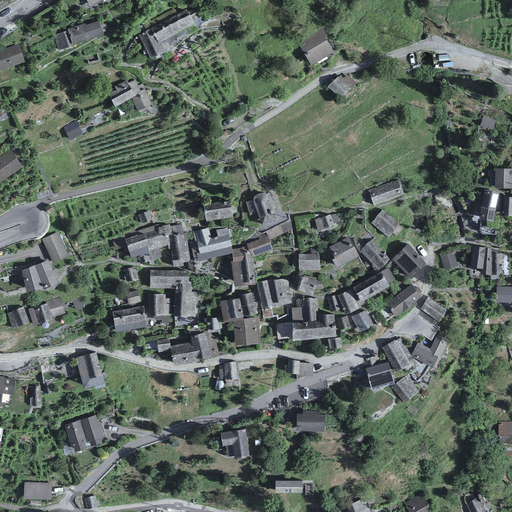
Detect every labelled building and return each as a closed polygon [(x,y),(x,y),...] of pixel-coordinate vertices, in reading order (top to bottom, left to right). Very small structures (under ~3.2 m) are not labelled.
[(187,7),(139,34),(151,56),(169,46),(165,37),(195,21),(194,19),(199,15),(195,7),(188,10),(187,7)] [(200,13),(203,21),(213,18),(211,10),(200,13)] [(67,28),(68,30),(53,35),(58,50),(75,44),(75,41),(104,31),(99,19),(85,24),(84,22),(67,28)] [(321,29),(299,42),(313,64),(335,50),(321,29)] [(18,43),(0,49),(0,68),(24,59),(18,43)] [(328,86),(339,97),(355,82),(347,74),(343,77),(340,75),(328,86)] [(142,79),(104,92),(110,109),(132,101),(135,110),(151,104),(142,79)] [(495,126),(497,118),(485,116),(483,123),(495,126)] [(80,119),(68,125),(73,137),(86,130),(80,119)] [(10,148),(0,155),(0,180),(22,164),(10,148)] [(511,167),(495,167),(495,186),(511,186),(511,167)] [(400,180),(369,190),(374,204),(405,194),(400,180)] [(499,192),(485,189),(479,217),(493,219),(499,192)] [(258,211),(262,224),(276,219),(267,193),(263,191),(254,193),(253,198),(245,201),(250,214),(258,211)] [(511,196),(505,195),(502,213),(511,214),(511,196)] [(49,203),(44,207),(48,212),(53,209),(49,203)] [(231,204),(204,207),(206,219),(233,215),(231,204)] [(398,222),(381,209),(371,223),(389,235),(398,222)] [(319,229),(334,223),(329,212),(315,218),(319,229)] [(208,227),(192,231),(199,255),(233,246),(227,226),(216,229),(218,235),(210,237),(208,227)] [(156,228),(123,240),(130,260),(164,248),(156,228)] [(59,232),(43,238),(52,261),(68,254),(59,232)] [(186,232),(169,235),(173,265),(191,262),(186,232)] [(259,239),(248,243),(253,256),(273,248),(267,233),(258,236),(259,239)] [(349,235),(330,245),(339,264),(359,255),(349,235)] [(389,257),(373,241),(363,251),(380,267),(389,257)] [(426,259),(409,242),(393,258),(410,275),(426,259)] [(248,243),(233,249),(234,259),(231,259),(234,280),(239,284),(255,282),(253,256),(248,243)] [(491,247),(473,245),(470,266),(481,267),(481,272),(491,273),(491,253),(491,247)] [(453,251),(440,255),(444,269),(457,265),(453,251)] [(319,252),(299,253),(300,269),(319,268),(319,252)] [(503,253),(491,253),(491,273),(503,272),(503,253)] [(49,259),(21,269),(27,288),(44,286),(57,279),(49,259)] [(124,269),(127,281),(138,278),(134,266),(124,269)] [(188,271),(151,270),(150,286),(175,287),(174,315),(196,316),(197,291),(190,291),(191,280),(187,280),(188,271)] [(316,278),(297,273),(293,286),(313,294),(314,288),(322,288),(323,280),(316,279),(316,278)] [(384,274),(356,290),(362,300),(389,284),(384,274)] [(287,280),(258,285),(261,307),(291,302),(287,280)] [(412,282),(386,303),(395,314),(403,308),(404,310),(417,300),(415,298),(421,294),(412,282)] [(511,285),(497,285),(496,300),(511,300),(511,285)] [(354,287),(337,294),(346,313),(363,306),(354,287)] [(125,292),(128,303),(141,299),(138,288),(125,292)] [(253,291),(240,294),(240,295),(245,314),(258,311),(253,291)] [(165,293),(149,293),(148,315),(154,315),(154,319),(161,319),(161,323),(170,323),(170,298),(165,298),(165,293)] [(340,307),(336,294),(327,297),(331,310),(340,307)] [(240,295),(220,300),(224,319),(245,314),(240,295)] [(72,301),(75,309),(84,306),(80,297),(72,301)] [(61,298),(28,309),(34,325),(51,320),(50,317),(66,311),(61,298)] [(449,310),(430,298),(419,315),(438,328),(449,310)] [(297,307),(292,307),(293,320),(318,318),(316,299),(297,300),(297,307)] [(142,304),(112,309),(116,330),(145,325),(142,304)] [(6,313),(13,327),(29,321),(23,306),(6,313)] [(262,309),(263,319),(274,317),(272,307),(262,309)] [(365,310),(352,315),(358,330),(371,325),(365,310)] [(319,319),(292,321),(292,323),(277,324),(278,337),(335,332),(334,313),(319,314),(319,319)] [(348,315),(337,318),(340,329),(351,326),(348,315)] [(207,317),(208,330),(219,329),(219,316),(207,317)] [(258,316),(233,318),(235,343),(260,341),(258,316)] [(190,340),(170,344),(169,337),(156,339),(158,350),(171,348),(174,363),(198,358),(197,355),(217,352),(213,330),(204,332),(202,326),(188,329),(190,340)] [(447,339),(437,333),(430,347),(418,342),(411,355),(434,366),(447,339)] [(340,336),(330,338),(332,348),(341,346),(340,336)] [(401,337),(383,347),(396,371),(414,360),(401,337)] [(96,351),(76,357),(84,385),(95,382),(96,387),(105,384),(96,351)] [(300,360),(288,359),(287,371),(299,372),(300,360)] [(237,360),(223,362),(226,379),(240,377),(237,360)] [(251,360),(240,362),(241,368),(252,366),(251,360)] [(388,361),(365,367),(371,388),(394,382),(388,361)] [(4,375),(0,374),(0,402),(1,403),(2,391),(13,393),(15,378),(4,377),(4,375)] [(405,375),(392,387),(405,402),(418,390),(405,375)] [(32,405),(41,405),(40,385),(31,386),(32,405)] [(303,413),(297,412),(297,428),(324,429),(324,412),(319,412),(319,409),(303,409),(303,413)] [(95,413),(64,424),(72,444),(73,444),(75,448),(86,444),(85,440),(89,438),(91,443),(102,439),(101,434),(102,433),(95,413)] [(511,421),(499,421),(498,452),(511,452),(511,421)] [(245,427),(221,431),(225,456),(249,452),(245,427)] [(302,478),(275,478),(275,490),(302,490),(302,478)] [(24,481),(23,498),(51,498),(51,482),(24,481)] [(432,511),(422,493),(404,502),(409,511),(432,511)] [(85,497),(87,508),(98,505),(95,495),(85,497)] [(466,502),(471,511),(479,511),(486,508),(479,495),(466,502)] [(342,511),(369,511),(371,511),(365,496),(346,503),(349,510),(342,511)]
